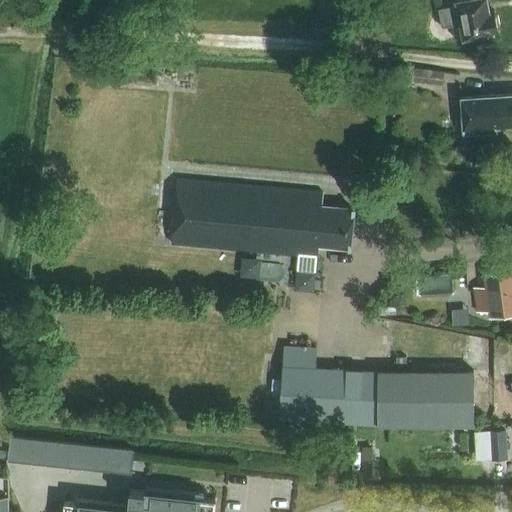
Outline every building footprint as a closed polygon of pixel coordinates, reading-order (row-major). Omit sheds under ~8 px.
[(490,16),(486,0),(458,0),(455,1),(456,4),(436,8),(440,27),(451,25),(454,38),(493,31),(492,30),(498,29),(496,14),(490,16)] [(102,64),(100,82),(133,84),(135,67),(102,64)] [(443,82),(444,72),(413,68),(411,77),(443,82)] [(511,93),(461,98),(464,132),(471,132),(472,143),(489,142),(489,131),(496,130),(496,126),(511,124),(511,93)] [(317,245),(351,248),(354,208),(322,205),(323,193),(180,178),(173,241),(274,252),(298,254),(298,250),(316,251),(317,245)] [(474,288),(477,311),(489,309),(490,315),(511,312),(511,270),(485,274),(486,287),(474,288)] [(469,334),(468,353),(481,354),(482,335),(469,334)] [(316,368),(317,345),(284,344),(283,366),(316,368)] [(347,369),(316,368),(283,366),(281,418),(473,425),(475,373),(347,369)] [(505,430),(489,431),(491,459),(507,458),(505,430)] [(24,438),(10,436),(7,461),(21,463),(24,438)] [(36,439),(24,438),(21,463),(33,464),(36,439)] [(36,439),(33,464),(45,465),(48,440),(36,439)] [(57,467),(60,442),(48,440),(45,465),(57,467)] [(69,468),(72,443),(60,442),(57,467),(69,468)] [(81,469),(84,444),(72,443),(69,468),(81,469)] [(96,445),(84,444),(81,469),(93,470),(96,445)] [(108,447),(96,445),(93,470),(105,472),(108,447)] [(117,473),(120,448),(108,447),(105,472),(117,473)] [(117,473),(131,475),(134,450),(120,448),(117,473)] [(362,463),(361,483),(372,484),(373,464),(362,463)] [(64,502),(62,511),(213,511),(215,499),(129,490),(127,509),(64,502)] [(0,496),(0,511),(8,511),(8,497),(0,496)]
